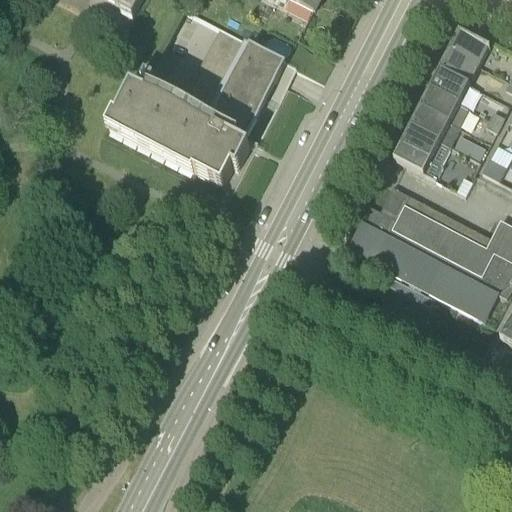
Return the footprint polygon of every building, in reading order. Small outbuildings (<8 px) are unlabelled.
[(136,19),(145,0),(99,0),(100,0),(136,19)] [(283,0),(314,16),(322,0),(283,0)] [(450,56),(479,71),(488,53),(490,54),(490,53),(460,37),(450,56)] [(247,144),(286,67),(250,49),(211,125),(222,131),(219,136),(131,91),(114,122),(115,123),(110,133),(194,176),(193,177),(223,192),(233,172),(238,175),(250,152),(237,145),(239,140),(247,144)] [(440,75),(469,90),(479,71),(450,56),(440,75)] [(430,94),(460,109),(469,90),(440,75),(430,94)] [(421,113),(460,133),(470,114),(460,109),(430,94),(421,113)] [(411,132),(450,152),(460,133),(421,113),(411,132)] [(490,125),(502,130),(505,123),(494,117),(490,125)] [(486,132),(498,138),(502,130),(490,125),(486,132)] [(438,182),(444,171),(441,169),(450,152),(411,132),(401,151),(416,158),(410,168),(438,182)] [(483,162),(489,150),(463,137),(457,149),(483,162)] [(493,164),(486,177),(503,186),(510,173),(493,164)] [(421,295),(483,327),(485,328),(500,300),(507,304),(511,294),(511,232),(502,227),(493,244),(453,224),(448,234),(407,212),(412,202),(394,192),(381,217),(371,211),(347,255),(409,288),(404,299),(416,305),(421,295)] [(511,322),(500,343),(511,349),(511,322)]
